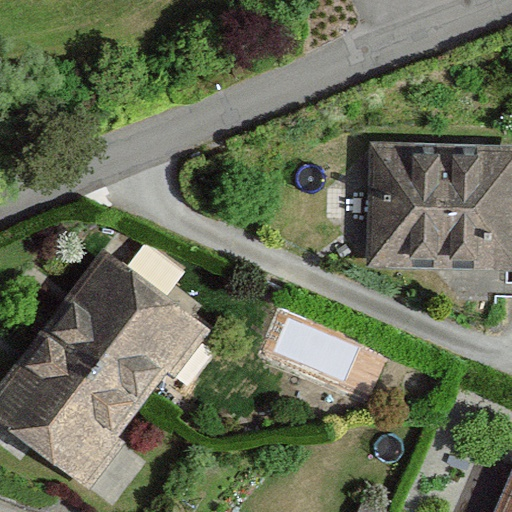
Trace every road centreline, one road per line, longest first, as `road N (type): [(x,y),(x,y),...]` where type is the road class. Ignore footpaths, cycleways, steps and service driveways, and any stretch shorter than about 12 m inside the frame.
road 1 (residential): [(490,0),(0,208)]
road 2 (unknown): [(105,161),(141,213),(175,239),(511,384)]
